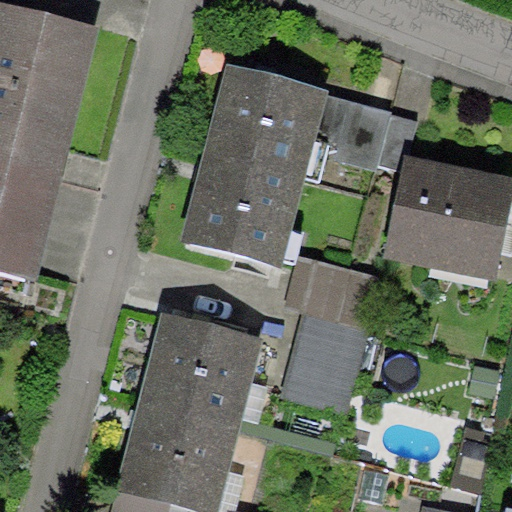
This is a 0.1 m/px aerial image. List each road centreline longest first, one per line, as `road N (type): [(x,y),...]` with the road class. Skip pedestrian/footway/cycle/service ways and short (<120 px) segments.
road 1 (residential): [(173,0),(58,511)]
road 2 (residential): [(392,0),(511,47)]
